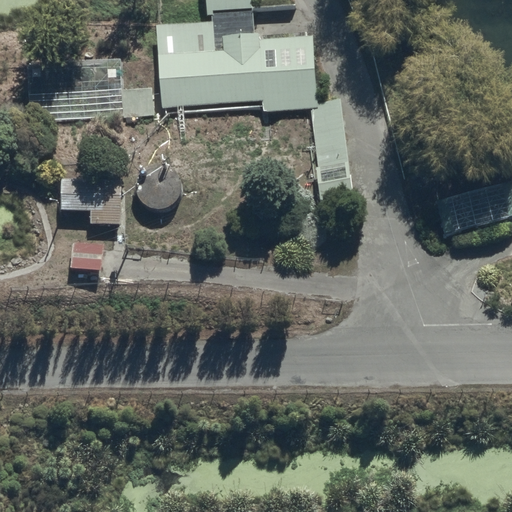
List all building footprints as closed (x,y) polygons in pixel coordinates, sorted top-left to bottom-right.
[(321,204),(355,202),(344,102),(319,104),(316,38),(262,40),(262,37),(256,37),(254,0),(207,0),(208,18),(213,17),(213,23),(159,27),(164,110),(264,104),(264,111),(312,108),(321,204)] [(122,67),(28,73),(30,124),(155,119),(154,95),(123,97),(122,67)] [(141,179),(140,180),(139,181),(138,183),(138,185),(137,187),(137,189),(136,191),(136,194),(137,196),(137,198),(137,200),(138,202),(139,204),(140,205),(141,207),(142,209),(144,210),(145,212),(147,213),(149,214),(151,215),(153,216),(155,216),(157,217),(159,217),(161,217),(163,217),(165,217),(167,216),(169,215),(171,215),(173,214),(175,212),(176,211),(178,210),(179,208),(180,206),(181,205),(182,203),(183,201),(184,199),(184,197),(184,195),(184,193),(184,190),(184,188),(183,186),(183,184),(182,183),(181,181),(180,179),(178,177),(177,176),(176,174),(174,173),(172,172),(170,171),(168,170),(166,170),(164,169),(162,169),(160,169),(158,169),(156,169),(154,170),(152,171),(150,172),(148,172),(146,174),(145,175),(143,176),(142,178),(141,179)] [(511,177),(432,194),(442,241),(511,225),(511,177)] [(124,188),(63,188),(63,220),(92,220),(91,232),(123,232),(124,188)] [(103,248),(74,244),(71,269),(101,272),(103,248)]
